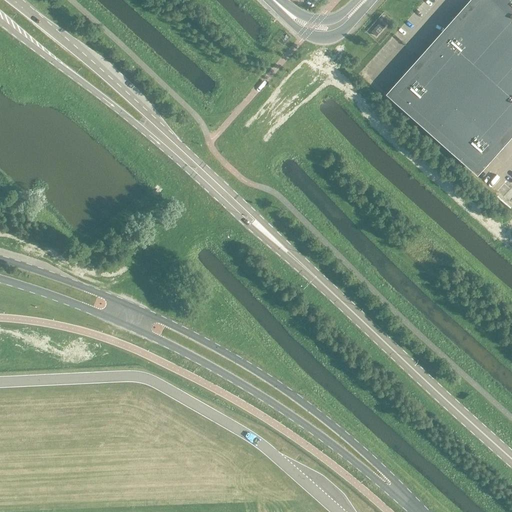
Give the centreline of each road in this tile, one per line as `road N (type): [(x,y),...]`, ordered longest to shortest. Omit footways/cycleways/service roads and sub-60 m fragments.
road 1 (secondary): [(0,17),(282,248)]
road 2 (secondary): [(282,248),(203,166),(16,0)]
road 3 (tertiary): [(415,508),(394,480),(278,385),(149,315)]
road 4 (tertiary): [(138,332),(264,399),(415,508)]
road 5 (secondary): [(282,248),(511,459)]
road 6 (tertiary): [(149,315),(0,259)]
road 7 (tertiary): [(0,281),(138,332)]
